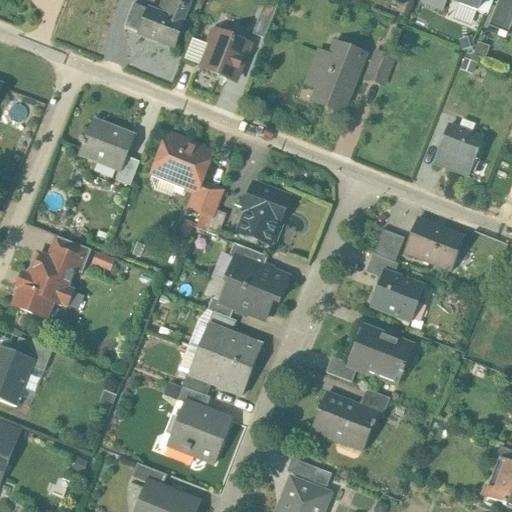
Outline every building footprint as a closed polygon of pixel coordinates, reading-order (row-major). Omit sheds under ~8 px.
[(165,0),(160,12),(150,9),(135,3),(126,26),(141,32),(141,33),(176,46),(185,22),(193,0),(165,0)] [(461,0),(459,5),(477,12),(481,0),(461,0)] [(493,2),(488,0),(481,0),(477,12),(488,16),(493,2)] [(511,0),(498,0),(488,28),(507,35),(511,23),(511,0)] [(266,1),(253,35),(265,39),(278,6),(266,1)] [(232,34),(220,29),(213,32),(209,41),(211,46),(202,69),(219,76),(219,74),(236,81),(250,45),(234,39),(232,34)] [(332,58),(319,53),(307,85),(319,90),(314,102),(341,113),(364,56),(337,45),(332,58)] [(392,60),(377,54),(368,79),(382,84),(392,60)] [(138,137),(96,121),(82,155),(100,163),(101,160),(124,169),(125,169),(130,157),(138,137)] [(484,138),(449,125),(434,166),(468,179),(484,138)] [(189,143),(169,135),(159,158),(165,161),(159,176),(196,191),(197,191),(201,182),(211,156),(187,146),(189,143)] [(124,169),(121,179),(132,183),(140,162),(130,157),(125,169),(124,169)] [(223,191),(201,182),(197,191),(196,191),(189,209),(212,218),(215,211),(223,191)] [(290,199),(254,185),(244,211),(247,212),(239,233),(270,246),(271,243),(274,244),(281,227),(278,226),(278,224),(280,225),(290,199)] [(212,218),(207,233),(218,238),(227,215),(215,211),(212,218)] [(467,238),(419,219),(406,253),(454,272),(467,238)] [(406,238),(383,229),(373,255),(396,264),(406,238)] [(91,251),(58,238),(49,260),(76,271),(76,272),(82,274),(91,251)] [(267,257),(234,244),(229,256),(235,259),(236,258),(263,268),(267,257)] [(396,264),(373,255),(366,274),(383,281),(385,274),(395,277),(400,265),(396,264)] [(49,260),(39,256),(30,278),(22,282),(26,291),(25,291),(19,293),(14,306),(46,319),(53,302),(66,308),(73,291),(68,290),(76,272),(76,271),(49,260)] [(263,268),(236,258),(235,259),(226,283),(228,284),(228,283),(247,291),(249,285),(264,291),(262,296),(273,301),(272,301),(278,304),(288,278),(263,268)] [(395,277),(385,274),(383,281),(373,306),(411,321),(424,289),(395,277)] [(247,291),(228,283),(228,284),(220,302),(220,303),(234,309),(265,321),(272,301),(273,301),(262,296),(264,291),(249,285),(247,291)] [(234,309),(220,303),(220,302),(212,299),(207,311),(212,313),(230,320),(234,309)] [(230,320),(212,313),(207,325),(209,326),(210,325),(232,334),(236,322),(230,320)] [(232,334),(210,325),(209,326),(199,351),(251,371),(262,345),(232,334)] [(414,348),(367,330),(353,366),(352,368),(360,371),(400,386),(414,348)] [(52,352),(19,339),(14,354),(35,362),(33,368),(44,373),(52,352)] [(14,354),(0,348),(0,402),(17,409),(33,368),(35,362),(14,354)] [(251,371),(199,351),(189,376),(189,377),(211,386),(241,397),(251,371)] [(353,366),(335,359),(329,375),(355,385),(360,371),(352,368),(353,366)] [(211,386),(189,377),(189,376),(187,375),(182,387),(207,397),(211,386)] [(207,397),(183,387),(177,401),(184,404),(185,403),(202,410),(207,397)] [(391,399),(367,390),(360,407),(380,415),(380,416),(383,418),(391,399)] [(360,407),(328,394),(313,431),(362,451),(372,428),(375,429),(380,416),(380,415),(360,407)] [(202,410),(185,403),(184,404),(170,440),(186,447),(185,449),(191,451),(192,449),(197,451),(195,457),(215,464),(232,422),(202,410)] [(17,430),(0,423),(0,438),(12,443),(17,430)] [(0,438),(0,473),(12,443),(0,438)] [(511,451),(499,446),(495,459),(502,462),(503,459),(511,462),(511,451)] [(511,462),(503,459),(502,462),(489,497),(504,503),(504,504),(508,506),(508,504),(511,505),(511,462)] [(320,470),(294,460),(288,474),(314,484),(320,470)] [(167,476),(138,464),(132,478),(147,483),(162,489),(167,476)] [(324,511),(330,498),(294,482),(280,511),(324,511)] [(162,489),(147,483),(140,502),(145,504),(142,511),(194,511),(198,503),(162,489)]
